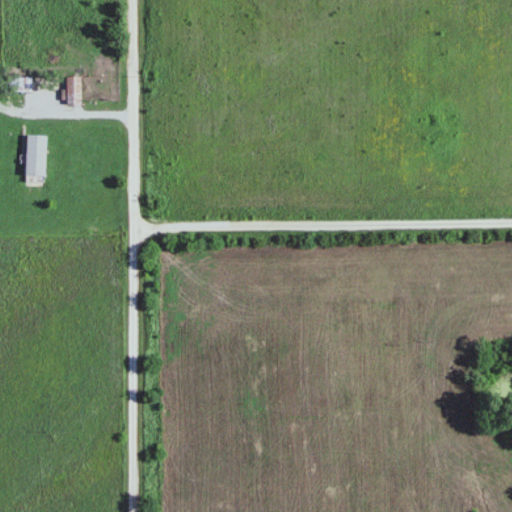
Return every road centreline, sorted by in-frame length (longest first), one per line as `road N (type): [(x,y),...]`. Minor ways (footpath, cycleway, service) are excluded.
road 1 (residential): [(511,221),(135,227)]
road 2 (residential): [(135,227),(132,511)]
road 3 (residential): [(135,227),(132,0)]
